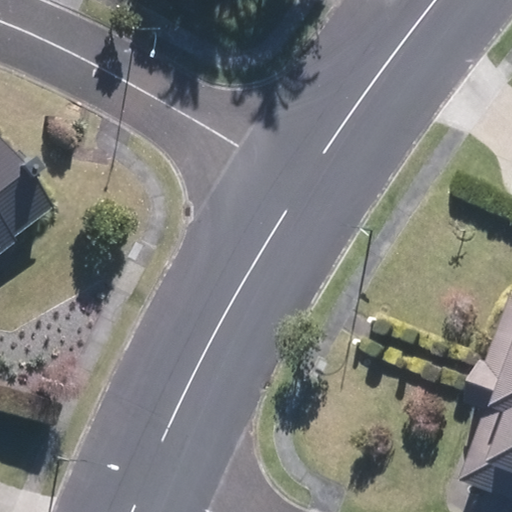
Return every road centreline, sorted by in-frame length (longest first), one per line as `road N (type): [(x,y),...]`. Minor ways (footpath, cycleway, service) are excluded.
road 1 (residential): [(0,25),(126,86),(302,195)]
road 2 (residential): [(302,195),(210,343),(141,489)]
road 3 (residential): [(438,0),(357,101),(302,195)]
